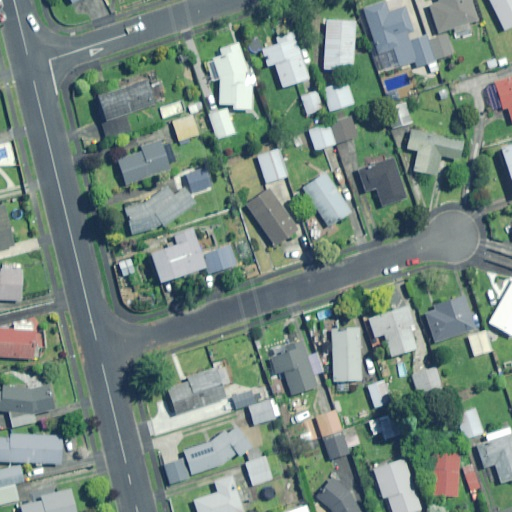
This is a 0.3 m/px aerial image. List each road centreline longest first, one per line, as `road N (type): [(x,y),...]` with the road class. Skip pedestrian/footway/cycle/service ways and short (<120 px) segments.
road 1 (residential): [(99,351),(454,237)]
road 2 (residential): [(31,64),(99,351)]
road 3 (residential): [(31,64),(232,0)]
road 4 (residential): [(99,351),(138,511)]
